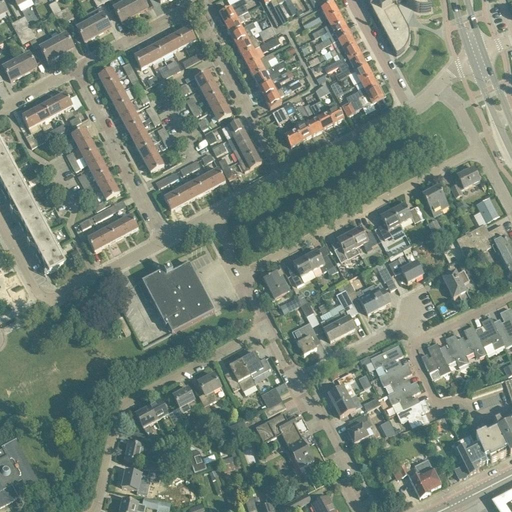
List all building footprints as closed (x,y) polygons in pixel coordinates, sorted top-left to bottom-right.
[(104,6),(101,0),(92,0),(98,10),(104,6)] [(135,18),(148,11),(141,0),(125,0),(127,3),(135,18)] [(219,16),(225,27),(248,14),(245,8),(247,6),(244,1),(243,1),(241,0),(231,0),(227,2),(230,8),(230,10),(219,16)] [(271,3),(283,26),(288,23),(279,5),(275,0),(261,0),(265,6),(271,3)] [(309,0),(314,9),(320,6),(316,0),(309,0)] [(427,0),(365,0),(396,57),(401,55),(404,52),(407,47),(409,44),(409,40),(409,35),(407,29),(395,6),(405,2),(409,8),(412,10),(421,13),(427,13),(431,12),(427,0)] [(135,18),(127,3),(114,10),(121,25),(135,18)] [(321,10),(327,21),(339,15),(333,4),(321,10)] [(62,15),(57,5),(49,9),(54,18),(62,15)] [(288,9),(292,17),(297,14),(293,7),(288,9)] [(62,15),(67,25),(74,21),(68,11),(62,15)] [(225,27),(231,37),(243,30),(239,25),(251,19),(248,14),(225,27)] [(62,15),(54,18),(60,29),(67,25),(62,15)] [(344,26),(339,15),(327,21),(330,28),(312,36),(315,41),(327,35),(344,26)] [(103,16),(90,23),(98,37),(111,30),(103,16)] [(303,27),(306,32),(322,24),(319,19),(303,27)] [(30,29),(25,20),(18,24),(23,33),(30,29)] [(231,37),(236,48),(254,38),(264,33),(257,22),(231,37)] [(98,37),(90,23),(77,30),(84,44),(98,37)] [(18,24),(12,27),(17,37),(23,33),(18,24)] [(350,36),(344,26),(327,35),(330,40),(320,45),(323,50),(338,42),(350,36)] [(260,37),(263,42),(276,35),(272,28),(255,38),(256,39),(260,37)] [(29,44),(36,41),(30,29),(23,33),(29,44)] [(189,30),(178,35),(185,48),(196,43),(189,30)] [(23,33),(17,37),(23,48),(29,44),(23,33)] [(178,35),(167,41),(174,54),(185,48),(178,35)] [(66,36),(53,43),(61,57),(74,50),(66,36)] [(338,56),(356,47),(350,36),(338,42),(341,48),(330,54),(333,59),(338,56)] [(236,48),(242,58),(254,52),(253,52),(259,49),(254,38),(236,48)] [(259,48),(263,55),(280,46),(277,39),(259,48)] [(167,41),(156,47),(163,60),(174,54),(167,41)] [(61,57),(53,43),(40,50),(48,64),(61,57)] [(156,47),(145,53),(152,66),(163,60),(156,47)] [(361,57),(356,47),(338,56),(341,61),(325,70),(328,75),(350,64),(361,57)] [(296,54),(293,48),(288,50),(291,56),(296,54)] [(254,52),(242,58),(248,69),(273,55),(259,62),(254,52)] [(152,66),(145,53),(134,59),(141,72),(152,66)] [(29,55),(16,62),(24,77),(37,70),(29,55)] [(194,66),(202,61),(199,55),(191,59),(194,66)] [(248,69),(253,79),(271,69),(268,63),(275,60),(273,55),(248,69)] [(367,68),(361,57),(350,64),(352,69),(336,78),(338,83),(345,80),(367,68)] [(183,64),(186,70),(194,66),(191,59),(183,64)] [(24,77),(16,62),(3,69),(11,84),(24,77)] [(181,73),(175,63),(167,67),(169,71),(172,77),(181,73)] [(253,79),(259,90),(270,84),(281,78),(279,73),(286,69),(283,63),(271,69),(253,79)] [(134,72),(129,64),(123,67),(128,76),(134,72)] [(354,88),(361,85),(373,78),(367,68),(349,78),(354,88)] [(98,78),(104,89),(117,82),(111,71),(98,78)] [(161,75),(164,82),(172,77),(169,71),(161,75)] [(128,76),(132,84),(138,81),(134,72),(128,76)] [(195,81),(201,92),(214,85),(208,74),(195,81)] [(259,90),(264,100),(285,89),(283,83),(288,81),(285,76),(270,84),(259,90)] [(147,82),(150,88),(159,83),(156,77),(147,82)] [(349,105),(378,89),(373,78),(361,85),(363,90),(358,93),(346,100),(349,105)] [(104,89),(110,99),(123,93),(117,82),(104,89)] [(264,100),(270,111),(282,105),(279,100),(302,88),(299,82),(264,100)] [(337,84),(330,88),(336,98),(343,94),(337,84)] [(201,92),(207,103),(220,95),(214,85),(201,92)] [(136,89),(140,97),(146,94),(142,86),(136,89)] [(179,89),(184,97),(190,94),(185,86),(179,89)] [(316,94),(319,100),(330,95),(326,87),(321,90),(316,94)] [(384,100),(378,89),(342,108),(348,119),(356,115),(355,114),(363,110),(363,111),(384,100)] [(110,99),(116,110),(129,103),(123,93),(110,99)] [(146,94),(140,97),(144,105),(150,102),(146,94)] [(66,95),(55,101),(62,114),(73,108),(66,95)] [(207,103),(212,113),(226,106),(220,95),(207,103)] [(192,99),(186,102),(191,111),(197,108),(192,99)] [(55,101),(44,107),(51,120),(62,114),(55,101)] [(116,110),(122,121),(138,112),(136,107),(132,109),(129,103),(116,110)] [(310,109),(323,133),(333,127),(324,109),(321,103),(310,109)] [(298,116),(300,115),(297,110),(294,104),(284,109),(288,118),(294,114),(298,116)] [(324,109),(333,127),(344,121),(340,112),(335,104),(324,109)] [(226,106),(212,113),(218,124),(231,117),(226,106)] [(323,133),(310,109),(309,106),(305,109),(302,107),(297,110),(300,115),(303,121),(312,138),(323,133)] [(44,107),(33,113),(40,126),(51,120),(44,107)] [(144,119),(146,122),(157,117),(152,108),(146,112),(149,117),(144,119)] [(191,111),(195,119),(201,116),(197,108),(191,111)] [(273,115),(278,126),(290,120),(288,118),(284,109),(273,115)] [(137,120),(141,117),(138,112),(122,121),(127,132),(140,125),(137,120)] [(40,126),(33,113),(22,119),(29,132),(40,126)] [(70,121),(73,128),(82,124),(79,117),(70,121)] [(152,123),(155,128),(161,125),(157,117),(146,122),(143,124),(145,127),(152,123)] [(212,133),(214,132),(211,126),(207,127),(204,121),(198,124),(204,137),(205,136),(212,133)] [(295,125),(293,127),(302,144),(312,138),(303,121),(301,122),(300,124),(298,123),(297,124),(296,125),(295,125)] [(222,132),(228,142),(244,133),(239,122),(227,129),(222,132)] [(65,125),(57,129),(60,135),(68,131),(65,125)] [(127,132),(133,143),(146,136),(140,125),(127,132)] [(282,134),(291,150),(302,144),(293,128),(282,134)] [(60,135),(57,129),(48,133),(51,139),(60,135)] [(72,137),(78,148),(90,141),(85,130),(72,137)] [(164,130),(157,133),(162,141),(168,138),(164,130)] [(205,136),(210,146),(217,142),(212,133),(205,136)] [(228,142),(233,153),(250,144),(244,133),(228,142)] [(26,139),(33,150),(47,142),(43,136),(35,141),(32,136),(26,139)] [(133,143),(139,154),(152,147),(146,136),(133,143)] [(58,141),(64,153),(71,150),(65,138),(58,141)] [(166,150),(173,146),(168,138),(162,141),(166,150)] [(78,148),(83,159),(96,152),(90,141),(78,148)] [(0,142),(0,177),(14,170),(0,142)] [(233,153),(239,164),(256,155),(250,144),(233,153)] [(212,150),(216,159),(227,153),(222,145),(212,150)] [(139,154),(145,164),(158,158),(152,147),(139,154)] [(175,151),(169,155),(174,163),(175,162),(179,160),(180,160),(175,151)] [(83,159),(89,170),(102,163),(96,152),(83,159)] [(256,155),(239,164),(245,174),(262,165),(256,155)] [(67,159),(71,167),(77,164),(73,156),(67,159)] [(202,160),(205,167),(214,162),(210,156),(202,160)] [(158,158),(145,164),(151,175),(163,168),(158,158)] [(223,172),(229,169),(224,160),(219,163),(223,172)] [(89,170),(95,181),(108,174),(102,163),(89,170)] [(192,174),(200,169),(197,163),(189,167),(192,174)] [(77,164),(71,167),(76,175),(82,172),(77,164)] [(180,172),(184,178),(192,174),(189,167),(180,172)] [(229,169),(223,172),(224,174),(229,183),(235,180),(229,169)] [(14,170),(0,177),(0,181),(5,190),(2,192),(2,191),(2,192),(3,195),(4,195),(5,197),(4,197),(6,200),(6,199),(9,198),(15,210),(32,202),(14,170)] [(460,193),(480,183),(473,170),(457,178),(461,185),(451,190),(456,200),(462,197),(460,193)] [(218,171),(208,177),(215,190),(225,184),(218,171)] [(95,181),(101,192),(114,185),(108,174),(95,181)] [(170,185),(178,181),(175,175),(167,179),(170,185)] [(78,180),(82,188),(89,185),(85,176),(78,180)] [(208,177),(197,183),(204,196),(215,190),(208,177)] [(156,185),(159,191),(170,185),(167,179),(156,185)] [(197,183),(186,188),(193,202),(204,196),(197,183)] [(89,185),(83,188),(87,197),(93,193),(89,185)] [(114,185),(101,192),(107,202),(120,196),(114,185)] [(186,188),(175,194),(182,207),(193,202),(186,188)] [(425,203),(429,210),(430,210),(434,218),(442,214),(440,211),(447,207),(445,202),(446,201),(442,194),(441,194),(438,188),(423,196),(426,202),(425,203)] [(182,207),(175,194),(164,200),(171,213),(182,207)] [(96,199),(90,202),(97,215),(106,210),(103,205),(100,206),(96,199)] [(488,199),(474,206),(485,226),(498,219),(488,199)] [(32,202),(15,210),(22,223),(19,224),(20,227),(21,227),(22,229),(21,229),(23,232),(24,232),(23,232),(26,230),(32,242),(49,234),(32,202)] [(114,208),(117,215),(126,210),(123,204),(114,208)] [(405,206),(393,212),(400,227),(412,220),(415,226),(425,220),(418,208),(409,214),(405,206)] [(106,221),(116,216),(112,210),(103,215),(106,221)] [(400,227),(393,212),(380,219),(384,226),(378,230),(385,242),(391,239),(390,236),(402,230),(400,227)] [(106,221),(103,215),(92,221),(95,227),(106,221)] [(131,218),(120,224),(127,237),(138,231),(131,218)] [(83,233),(95,227),(92,221),(74,230),(79,238),(84,236),(83,233)] [(436,222),(427,226),(433,237),(442,233),(436,222)] [(120,224),(109,229),(116,242),(127,237),(120,224)] [(484,227),(457,242),(466,259),(481,252),(482,254),(495,247),(510,276),(511,275),(511,250),(510,248),(511,246),(511,245),(502,227),(488,235),(484,227)] [(109,229),(99,235),(106,248),(116,242),(109,229)] [(361,229),(349,236),(356,250),(363,246),(367,254),(373,251),(371,249),(378,246),(371,233),(365,237),(361,229)] [(49,234),(32,242),(39,255),(36,256),(38,259),(39,261),(40,264),(41,264),(40,264),(43,262),(50,275),(66,266),(49,234)] [(106,248),(99,235),(88,241),(95,254),(106,248)] [(341,250),(335,253),(341,265),(348,262),(350,265),(361,259),(356,250),(349,236),(337,242),(341,250)] [(325,248),(305,259),(313,273),(320,270),(323,275),(327,273),(334,269),(327,257),(329,256),(325,248)] [(71,254),(74,260),(79,258),(76,251),(71,254)] [(295,270),(289,273),(297,289),(304,285),(301,280),(313,273),(305,259),(293,265),(295,270)] [(402,274),(408,285),(423,277),(416,264),(408,269),(403,259),(389,266),(395,278),(402,274)] [(466,259),(458,264),(463,273),(472,269),(466,259)] [(170,269),(142,284),(148,295),(145,297),(148,302),(151,300),(166,328),(168,327),(172,335),(215,313),(189,265),(173,274),(170,269)] [(342,269),(339,271),(345,283),(348,281),(347,278),(350,277),(347,270),(344,272),(342,269)] [(386,270),(379,274),(385,285),(386,284),(391,293),(397,290),(386,270)] [(466,293),(462,287),(469,284),(463,273),(457,276),(455,273),(442,280),(453,301),(459,298),(463,305),(470,302),(466,293)] [(270,293),(268,294),(273,303),(290,294),(286,287),(282,280),(280,281),(276,274),(270,278),(270,277),(268,278),(268,279),(264,281),(270,293)] [(349,283),(343,286),(345,291),(346,292),(348,297),(355,293),(349,283)] [(374,287),(368,290),(379,311),(390,305),(380,287),(376,290),(374,287)] [(361,292),(356,295),(358,300),(367,317),(379,311),(368,290),(362,293),(361,292)] [(344,312),(333,318),(343,338),(355,331),(349,319),(357,314),(352,304),(348,297),(346,292),(336,297),(341,307),(344,312)] [(298,300),(286,306),(290,314),(301,308),(302,307),(298,300)] [(302,307),(301,308),(301,309),(305,315),(305,317),(306,319),(313,315),(314,315),(308,304),(307,305),(306,305),(302,307)] [(500,322),(494,324),(506,350),(511,346),(511,314),(510,311),(500,315),(504,324),(501,325),(500,322)] [(323,323),(320,325),(330,344),(343,338),(333,318),(323,323)] [(122,319),(117,322),(126,338),(131,335),(122,319)] [(481,330),(476,333),(480,342),(487,357),(495,353),(504,348),(505,350),(506,350),(491,319),(481,324),(486,333),(483,334),(481,330)] [(310,325),(298,332),(292,334),(304,358),(317,351),(310,339),(316,336),(310,325)] [(463,339),(458,342),(466,358),(474,355),(477,361),(487,357),(480,342),(476,333),(473,328),(463,333),(468,342),(465,343),(463,339)] [(445,348),(440,350),(448,367),(456,363),(459,370),(469,365),(465,359),(466,358),(458,342),(455,337),(445,342),(450,350),(447,352),(445,348)] [(440,350),(437,345),(427,350),(432,359),(429,360),(427,356),(421,359),(429,376),(429,375),(433,382),(441,378),(441,379),(451,374),(447,367),(448,367),(440,350)] [(382,368),(386,376),(402,368),(400,363),(396,365),(395,362),(403,358),(399,348),(370,361),(375,372),(382,368)] [(243,363),(252,381),(257,378),(271,371),(265,361),(260,364),(255,355),(249,358),(250,360),(243,363),(242,361),(243,363)] [(252,381),(243,363),(236,367),(235,365),(229,368),(233,376),(227,379),(225,377),(234,394),(241,390),(244,394),(255,388),(252,381)] [(385,389),(389,397),(411,386),(408,381),(405,383),(403,380),(412,376),(407,366),(402,368),(386,376),(386,377),(379,380),(384,390),(385,389)] [(336,374),(330,377),(333,382),(339,379),(336,374)] [(328,396),(334,408),(355,397),(349,385),(355,382),(351,375),(338,382),(341,389),(328,396)] [(199,399),(203,407),(204,409),(205,409),(208,414),(213,412),(211,406),(218,402),(213,394),(221,389),(214,376),(198,385),(204,396),(199,399)] [(450,385),(454,395),(459,393),(454,383),(450,385)] [(393,408),(397,416),(420,404),(417,399),(413,401),(412,398),(421,394),(416,384),(411,386),(389,397),(388,397),(393,408)] [(188,390),(173,398),(179,410),(172,413),(179,425),(183,423),(183,415),(191,410),(192,411),(197,408),(194,403),(188,390)] [(261,398),(265,405),(279,398),(275,390),(261,398)] [(355,397),(334,408),(340,420),(355,412),(352,406),(358,403),(355,397)] [(265,405),(268,411),(283,404),(279,398),(265,405)] [(365,406),(368,413),(381,406),(378,399),(365,406)] [(424,402),(420,404),(397,416),(401,426),(408,422),(412,431),(416,429),(429,425),(426,417),(422,419),(421,416),(429,412),(424,402)] [(160,403),(148,409),(156,424),(163,420),(169,431),(178,426),(172,415),(168,417),(160,403)] [(283,404),(268,411),(264,413),(267,420),(286,410),(283,404)] [(203,407),(198,410),(203,420),(208,417),(203,407)] [(156,424),(148,409),(135,416),(143,431),(145,430),(148,438),(154,435),(150,427),(156,424)] [(282,436),(285,443),(299,435),(293,424),(286,428),(284,425),(287,423),(284,416),(256,431),(264,446),(282,436)] [(348,427),(351,432),(346,435),(349,441),(351,440),(354,446),(369,439),(365,431),(372,427),(366,417),(348,427)] [(459,424),(456,417),(449,421),(452,427),(459,424)] [(511,419),(503,424),(496,427),(497,429),(498,431),(507,451),(509,455),(510,455),(509,454),(511,452),(511,419)] [(428,438),(434,435),(431,428),(424,431),(428,438)] [(483,435),(476,439),(477,442),(479,447),(485,460),(488,458),(491,464),(506,457),(504,453),(507,451),(498,431),(484,438),(483,435)] [(387,440),(396,437),(393,432),(385,436),(387,440)] [(132,434),(130,440),(136,441),(144,443),(145,439),(144,436),(132,434)] [(299,435),(285,443),(300,471),(314,464),(299,435)] [(471,438),(460,443),(463,449),(465,448),(476,470),(486,465),(487,466),(485,460),(479,447),(477,442),(474,444),(471,438)] [(151,445),(144,443),(136,441),(134,447),(129,446),(125,462),(140,466),(147,467),(149,459),(142,457),(143,453),(154,456),(151,445)] [(2,450),(3,451),(0,452),(0,509),(18,500),(19,501),(20,501),(17,495),(24,491),(25,493),(40,485),(38,486),(33,476),(15,443),(17,442),(2,450)] [(463,449),(460,443),(454,446),(463,464),(459,466),(461,470),(455,473),(459,482),(462,481),(464,481),(466,480),(467,478),(478,473),(476,470),(465,448),(463,449)] [(194,475),(207,471),(200,453),(192,448),(186,450),(194,475)] [(418,474),(409,479),(420,501),(430,496),(429,494),(441,488),(428,462),(415,468),(418,474)] [(391,468),(398,482),(408,477),(402,463),(391,468)] [(122,489),(139,493),(141,485),(150,487),(151,483),(159,485),(161,476),(150,473),(149,479),(126,473),(122,489)] [(213,481),(219,497),(225,494),(219,478),(213,481)] [(267,488),(261,490),(266,506),(272,504),(267,488)] [(511,511),(511,493),(493,504),(498,511),(511,511)] [(307,496),(289,505),(291,511),(293,511),(311,502),(307,496)] [(335,511),(333,511),(327,499),(328,499),(328,498),(312,506),(315,511),(335,511)] [(254,499),(246,501),(248,511),(257,511),(258,511),(254,499)] [(123,502),(120,511),(145,511),(146,509),(158,511),(169,511),(171,506),(144,500),(143,506),(123,502)]
